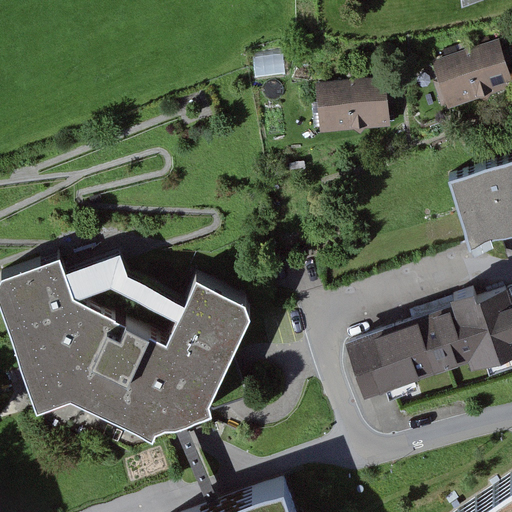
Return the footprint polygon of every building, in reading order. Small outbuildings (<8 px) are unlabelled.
[(492,41),(423,63),(438,111),(507,89),(492,41)] [(377,79),(307,86),(311,135),(382,128),(377,79)] [(511,157),(451,177),(473,245),(511,232),(511,157)] [(66,246),(11,265),(1,281),(38,397),(72,384),(147,422),(210,397),(255,306),(248,288),(202,266),(170,330),(82,285),(66,246)] [(452,314),(349,347),(366,399),(467,366),(471,378),(511,365),(511,303),(506,283),(448,302),(452,314)] [(303,511),(291,474),(179,511),(303,511)] [(511,511),(511,480),(466,511),(511,511)]
